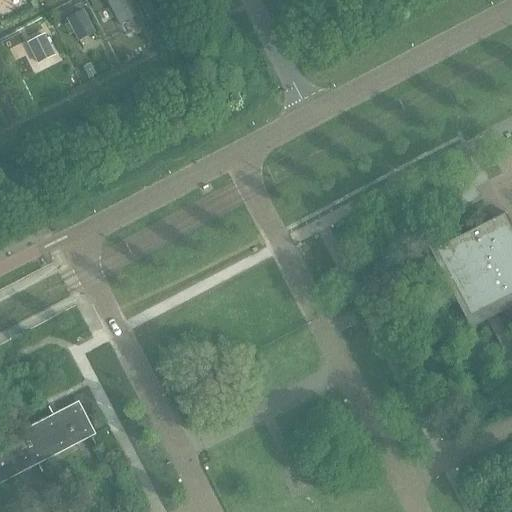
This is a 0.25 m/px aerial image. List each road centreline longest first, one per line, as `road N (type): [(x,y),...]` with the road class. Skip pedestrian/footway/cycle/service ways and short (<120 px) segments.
road 1 (unclassified): [(71,234),(310,109)]
road 2 (unclassified): [(310,109),(511,9)]
road 3 (residential): [(310,109),(254,0)]
